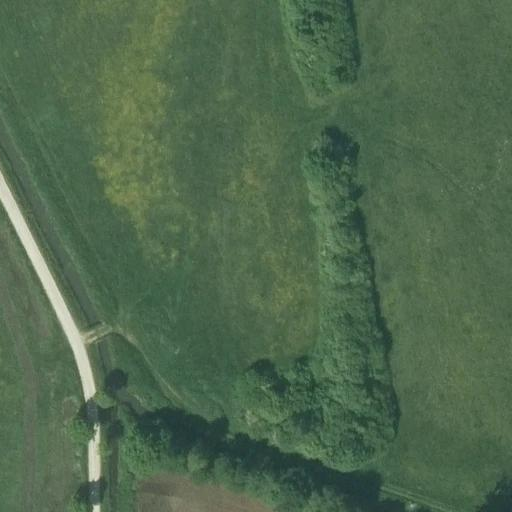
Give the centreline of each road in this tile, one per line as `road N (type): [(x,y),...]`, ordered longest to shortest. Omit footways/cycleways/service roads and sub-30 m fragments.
road 1 (track): [(87,354),(123,342),(167,402),(218,432),(445,511)]
road 2 (track): [(94,511),(87,354),(0,175)]
